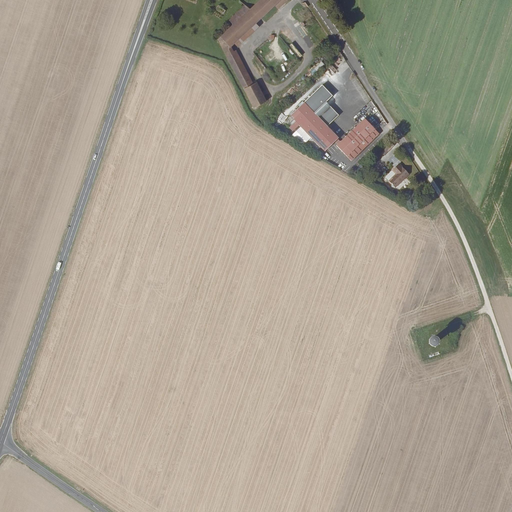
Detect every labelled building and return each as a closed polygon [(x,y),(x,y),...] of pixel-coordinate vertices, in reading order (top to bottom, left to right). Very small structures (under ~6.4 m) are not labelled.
[(257,0),(254,3),(263,13),(275,2),(277,0),(257,0)] [(251,7),(245,2),(228,18),(233,23),(249,8),(251,7)] [(221,3),(219,6),(225,12),(228,9),(221,3)] [(251,7),(249,8),(258,18),(263,13),(254,3),(251,7)] [(233,23),(219,37),(225,50),(245,89),(255,83),(237,45),(262,22),(258,18),(249,8),(233,23)] [(332,62),(337,67),(346,59),(341,54),(332,62)] [(313,74),(324,64),(322,61),(311,72),(313,74)] [(331,75),(336,69),(333,66),(331,69),(330,68),(326,72),(331,75)] [(255,83),(245,89),(254,107),(267,100),(258,82),(255,83)] [(307,101),(292,115),(327,151),(341,138),(307,101)] [(348,137),(339,145),(354,161),(382,135),(368,119),(348,137)] [(392,141),(386,147),(389,152),(396,146),(392,141)] [(389,152),(386,147),(380,152),(384,156),(389,152)] [(398,175),(390,181),(396,187),(411,174),(402,163),(394,170),(398,175)] [(387,177),(390,181),(398,175),(394,170),(387,177)]
